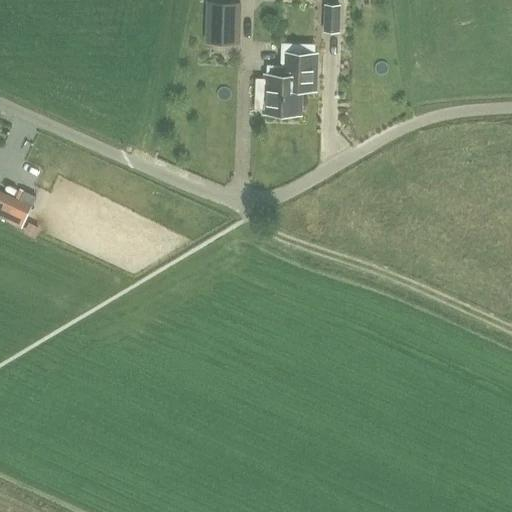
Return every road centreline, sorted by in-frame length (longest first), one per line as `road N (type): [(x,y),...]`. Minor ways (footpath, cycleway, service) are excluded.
road 1 (unclassified): [(0,106),(233,201),(290,189),(425,114),(511,108)]
road 2 (track): [(250,216),(301,245),(511,329)]
